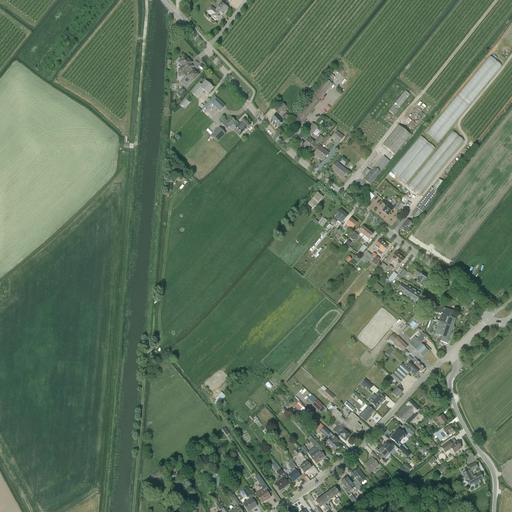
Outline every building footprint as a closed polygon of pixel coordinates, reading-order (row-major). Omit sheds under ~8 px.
[(218,21),(219,22),(229,9),(223,4),(216,12),(212,8),(209,12),(213,16),(212,16),(214,18),(214,19),(215,20),(216,21),(217,21),(218,21)] [(192,82),(199,75),(194,71),(193,71),(191,69),(189,67),(192,63),(185,56),(181,60),(180,59),(177,63),(180,65),(181,64),(183,67),(182,68),(179,71),(179,77),(186,77),(181,83),(183,84),(183,85),(186,88),(192,82)] [(489,57),(426,133),(438,143),(502,67),(489,57)] [(312,95),(295,116),(292,120),(299,127),(303,123),(320,102),(319,101),(332,85),(325,79),(312,95)] [(200,84),(194,90),(192,93),(197,97),(203,90),(208,94),(213,88),(206,82),(202,86),(200,84)] [(185,90),(182,88),(177,93),(177,95),(180,97),(181,95),(185,90)] [(405,91),(389,111),(394,115),(410,95),(405,91)] [(224,107),(218,101),(214,106),(220,111),(224,107)] [(286,107),(280,101),(273,108),(279,114),(286,107)] [(379,113),(381,113),(386,103),(380,101),(374,114),(378,116),(379,113)] [(288,108),(280,116),(281,116),(278,118),(276,115),(271,120),(278,127),(283,123),(281,121),(283,119),(284,119),(292,112),(288,108)] [(383,117),(379,122),(388,129),(392,125),(383,117)] [(231,118),(227,122),(225,120),(221,124),(223,126),(227,129),(228,127),(230,128),(233,125),(235,122),(231,118)] [(236,121),(235,122),(233,125),(235,127),(235,128),(241,134),(246,129),(250,126),(244,120),(240,123),(240,124),(239,125),(236,121)] [(361,131),(365,134),(373,124),(368,121),(361,131)] [(317,128),(313,124),(307,131),(312,135),(317,128)] [(394,156),(410,136),(398,126),(382,146),(394,156)] [(217,142),(225,134),(219,128),(211,136),(217,142)] [(376,143),(384,134),(379,129),(371,139),(376,143)] [(332,138),(339,143),(344,137),(337,132),(332,138)] [(464,142),(452,132),(407,186),(419,196),(464,142)] [(311,152),(322,139),(319,136),(315,142),(309,138),(303,146),(311,152)] [(420,136),(391,172),(405,184),(435,149),(420,136)] [(322,161),(328,154),(320,147),(314,154),(317,157),(318,157),(322,161)] [(377,164),(383,156),(379,153),(376,158),(373,161),(377,164)] [(383,157),(374,169),(364,181),(370,186),(389,161),(383,157)] [(459,164),(455,160),(445,172),(449,176),(459,164)] [(342,178),(347,172),(336,163),(331,170),(337,175),(338,174),(342,178)] [(438,179),(431,189),(430,189),(415,208),(421,213),(444,183),(438,179)] [(316,205),(322,197),(317,193),(311,201),(311,200),(308,204),(313,209),(316,205)] [(393,209),(384,201),(379,207),(382,209),(381,210),(388,216),(393,209)] [(399,201),(394,207),(399,211),(404,206),(399,201)] [(415,209),(411,215),(416,219),(420,213),(415,209)] [(347,216),(340,211),(332,221),(330,223),(334,226),(335,224),(338,221),(341,224),(347,216)] [(324,219),(319,225),(322,228),(327,221),(324,219)] [(351,230),(356,224),(351,220),(343,229),(346,231),(348,228),(351,230)] [(405,233),(412,224),(407,220),(400,229),(405,233)] [(363,236),(367,231),(362,227),(358,232),(363,236)] [(363,236),(362,238),(366,242),(372,235),(367,231),(363,236)] [(354,241),(358,236),(354,232),(350,237),(354,241)] [(319,236),(310,247),(311,249),(321,237),(319,236)] [(378,250),(383,243),(379,240),(372,249),(374,251),(376,248),(378,250)] [(383,243),(378,250),(380,252),(379,254),(381,256),(387,247),(383,243)] [(357,253),(359,255),(361,253),(362,253),(366,248),(363,245),(357,253)] [(453,245),(446,255),(453,259),(460,249),(453,245)] [(363,258),(368,262),(373,257),(368,253),(363,258)] [(393,265),(399,256),(395,253),(389,262),(391,263),(393,265)] [(375,254),(373,257),(370,261),(376,266),(380,260),(376,257),(377,256),(375,254)] [(404,260),(399,256),(393,265),(395,266),(395,267),(397,268),(404,260)] [(471,258),(462,270),(468,275),(475,267),(478,269),(482,263),(479,261),(478,263),(471,258)] [(382,263),(378,269),(383,273),(387,267),(382,263)] [(385,275),(388,278),(393,273),(389,270),(385,275)] [(427,283),(430,279),(421,273),(421,274),(416,270),(414,273),(419,277),(415,283),(422,287),(426,282),(427,283)] [(394,279),(396,277),(397,275),(394,273),(389,279),(392,282),(394,279)] [(496,274),(487,284),(493,289),(502,279),(496,274)] [(373,288),(380,293),(383,289),(376,283),(373,288)] [(408,299),(414,291),(408,287),(407,289),(406,289),(400,285),(398,289),(403,293),(402,295),(408,299)] [(414,291),(408,299),(414,303),(416,301),(418,303),(419,300),(417,299),(419,297),(418,296),(419,294),(414,291)] [(436,306),(434,312),(441,315),(439,322),(446,324),(446,325),(453,328),(456,319),(451,318),(453,311),(436,306)] [(413,319),(422,324),(424,319),(416,314),(413,319)] [(446,324),(439,322),(434,334),(442,337),(440,342),(447,344),(453,328),(446,325),(446,324)] [(422,357),(427,351),(420,344),(426,338),(422,333),(415,339),(415,338),(409,344),(422,357)] [(407,347),(397,337),(394,334),(389,339),(403,352),(407,347)] [(421,372),(425,369),(414,358),(413,360),(409,356),(407,358),(414,364),(413,365),(421,372)] [(406,367),(406,368),(405,368),(410,372),(410,371),(415,375),(419,371),(410,363),(406,367)] [(406,368),(402,365),(396,371),(404,378),(410,372),(405,368),(406,368)] [(404,378),(396,371),(391,377),(399,384),(404,378)] [(365,379),(360,385),(363,389),(365,386),(369,390),(372,386),(365,379)] [(396,399),(401,393),(399,391),(401,389),(399,386),(391,394),(396,399)] [(328,396),(332,400),(335,397),(326,390),(322,395),(326,398),(328,396)] [(221,392),(215,399),(216,400),(214,402),(217,405),(219,403),(226,397),(221,392)] [(369,402),(376,408),(384,399),(377,393),(375,396),(373,395),(371,398),(372,399),(369,402)] [(318,412),(323,406),(312,396),(307,400),(312,405),(312,406),(318,412)] [(417,416),(415,414),(419,409),(410,401),(406,405),(406,406),(399,412),(395,417),(404,425),(406,423),(408,425),(417,416)] [(303,407),(300,404),(298,402),(296,403),(299,406),(296,408),(299,412),(300,410),(302,413),(305,410),(303,407)] [(346,402),(343,405),(352,412),(353,412),(354,414),(356,412),(354,410),(355,409),(346,402)] [(360,410),(362,412),(359,416),(366,422),(368,420),(367,419),(373,411),(368,406),(367,407),(365,405),(360,410)] [(342,416),(339,413),(333,407),(329,412),(338,420),(347,428),(349,425),(356,431),(360,426),(353,420),(356,417),(350,412),(347,415),(349,416),(347,418),(349,419),(346,422),(340,418),(342,416)] [(438,428),(446,422),(442,415),(434,421),(438,428)] [(338,420),(336,422),(334,424),(336,426),(333,431),(345,441),(350,435),(345,430),(347,428),(338,420)] [(408,429),(407,428),(404,425),(401,427),(404,429),(408,434),(411,436),(415,433),(410,428),(408,429)] [(225,427),(222,430),(227,435),(230,433),(225,427)] [(447,437),(453,433),(449,427),(444,431),(442,429),(438,432),(443,439),(447,437)] [(323,428),(321,430),(319,432),(326,438),(328,436),(330,438),(325,443),(334,452),(339,446),(337,444),(339,442),(334,437),(323,428)] [(408,434),(404,429),(402,432),(399,429),(390,438),(397,445),(408,434)] [(324,449),(321,447),(310,435),(307,439),(309,441),(314,447),(315,446),(321,452),(324,449)] [(454,439),(450,442),(449,442),(441,448),(445,453),(451,449),(454,453),(461,448),(459,446),(460,445),(458,443),(457,443),(457,442),(456,443),(454,439)] [(390,442),(388,445),(386,443),(382,448),(389,454),(393,450),(396,452),(398,450),(390,442)] [(303,458),(306,456),(297,445),(295,447),(297,449),(293,452),(296,456),(300,453),(303,458)] [(398,449),(407,458),(411,454),(407,450),(408,449),(403,445),(402,446),(398,449)] [(320,451),(319,451),(315,446),(307,453),(311,458),(316,464),(325,457),(320,451)] [(389,454),(382,448),(377,452),(379,454),(377,456),(385,464),(387,461),(385,459),(389,454)] [(205,454),(201,449),(197,453),(200,458),(205,454)] [(380,460),(378,458),(373,452),(371,454),(377,462),(380,460)] [(371,473),(379,466),(372,458),(364,465),(371,473)] [(296,467),(292,462),(293,462),(291,459),(290,460),(288,462),(290,464),(288,466),(292,470),(290,471),(291,473),(288,476),(293,482),(300,477),(295,470),(294,468),(296,467)] [(304,473),(311,468),(307,462),(300,468),(304,473)] [(411,469),(405,463),(403,466),(408,471),(411,469)] [(284,474),(277,465),(273,468),(280,477),(284,474)] [(437,469),(440,474),(446,470),(443,465),(437,469)] [(354,482),(359,489),(360,488),(359,487),(361,485),(359,483),(365,479),(358,469),(352,474),(356,480),(354,482)] [(470,470),(468,471),(462,474),(469,486),(474,483),(475,485),(481,482),(480,480),(482,479),(480,474),(474,477),(470,470)] [(262,487),(265,485),(257,475),(254,477),(262,487)] [(286,488),(289,485),(283,478),(275,484),(280,491),(285,487),(286,488)] [(359,489),(354,482),(351,484),(347,478),(341,482),(346,489),(344,491),(346,493),(354,488),(356,490),(357,488),(359,490),(359,489)] [(424,487),(420,481),(414,485),(418,491),(424,487)] [(271,497),(266,491),(268,489),(265,485),(262,487),(262,490),(255,494),(261,504),(271,497)] [(253,495),(247,487),(242,491),(247,499),(253,495)] [(340,501),(336,496),(339,494),(335,488),(330,491),(334,497),(336,500),(338,502),(340,501)] [(330,491),(325,495),(330,501),(334,497),(330,491)] [(240,505),(237,500),(233,494),(230,496),(237,507),(240,505)] [(330,501),(325,495),(320,498),(325,504),(330,501)] [(223,509),(219,502),(215,496),(211,498),(214,503),(215,502),(216,504),(216,505),(219,510),(220,510),(220,511),(223,509)] [(325,504),(320,498),(315,502),(320,508),(322,506),(326,511),(328,509),(327,507),(326,507),(324,504),(325,504)] [(247,511),(249,511),(257,507),(252,499),(243,505),(247,511)]
